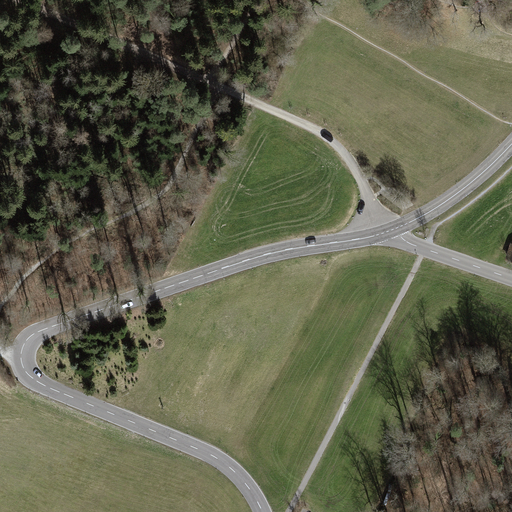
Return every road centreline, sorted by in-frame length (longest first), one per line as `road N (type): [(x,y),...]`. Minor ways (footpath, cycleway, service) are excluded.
road 1 (tertiary): [(262,511),(218,459),(35,380),(24,369),(23,345),(43,329),(252,258),(390,231)]
road 2 (track): [(223,87),(164,190),(59,248),(0,309)]
road 3 (track): [(377,235),(362,183),(335,143),(223,87)]
road 4 (track): [(208,81),(19,0)]
road 5 (tertiary): [(390,231),(453,196),(511,144)]
road 6 (tertiary): [(390,231),(511,279)]
